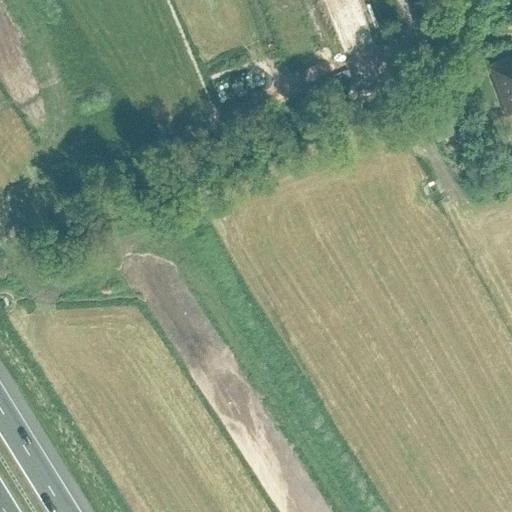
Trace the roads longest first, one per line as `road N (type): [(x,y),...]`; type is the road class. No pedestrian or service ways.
road 1 (track): [(415,32),(393,50),(193,130),(206,207)]
road 2 (motorway): [(66,511),(0,405)]
